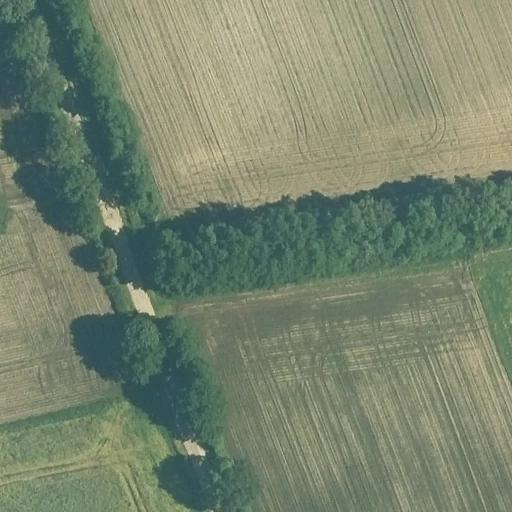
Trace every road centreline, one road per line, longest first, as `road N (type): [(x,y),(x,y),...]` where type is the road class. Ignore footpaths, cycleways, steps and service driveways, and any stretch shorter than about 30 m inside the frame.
road 1 (track): [(18,0),(217,511)]
road 2 (track): [(511,217),(127,273)]
